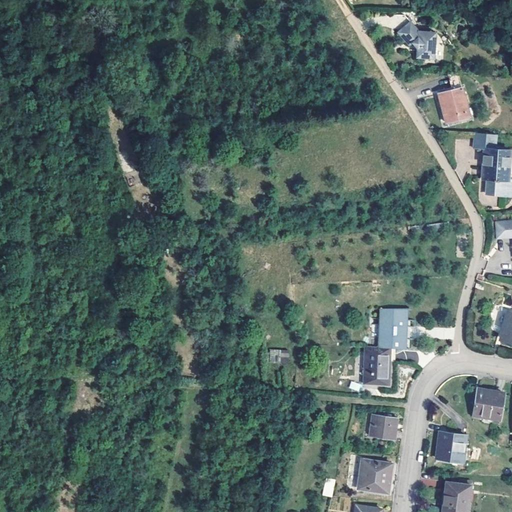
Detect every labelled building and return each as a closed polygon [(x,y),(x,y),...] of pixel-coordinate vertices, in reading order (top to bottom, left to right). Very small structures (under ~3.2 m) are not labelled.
[(418,31),(410,21),(397,31),(409,45),(412,42),(418,49),(418,56),(435,58),(436,33),(418,31)] [(454,91),(463,89),(459,75),(450,76),(454,91)] [(470,116),(463,89),(454,91),(441,95),(449,122),(470,116)] [(489,134),(476,133),(474,147),(487,148),(484,178),(490,179),(488,193),(508,195),(510,180),(511,159),(511,150),(496,149),(497,134),(489,134)] [(253,144),(242,145),(243,155),(254,154),(253,144)] [(511,220),(497,221),(498,238),(511,237),(511,220)] [(511,341),(511,314),(508,313),(502,339),(511,341)] [(403,326),(403,315),(381,314),(379,353),(388,354),(401,355),(401,345),(394,344),(395,334),(404,334),(405,327),(403,326)] [(276,353),(267,352),(266,365),(275,366),(276,353)] [(374,353),(362,352),(359,388),(385,390),(388,354),(379,353),(374,353)] [(499,419),(504,392),(478,387),(474,414),(499,419)] [(393,420),(368,418),(366,439),(392,442),(393,420)] [(439,430),(435,457),(462,460),(466,435),(439,430)] [(356,490),(384,494),(388,466),(359,463),(356,490)] [(322,495),(332,497),(335,480),(326,478),(322,495)] [(444,504),(446,504),(444,511),(466,511),(470,485),(445,481),(442,504),(444,504)]
